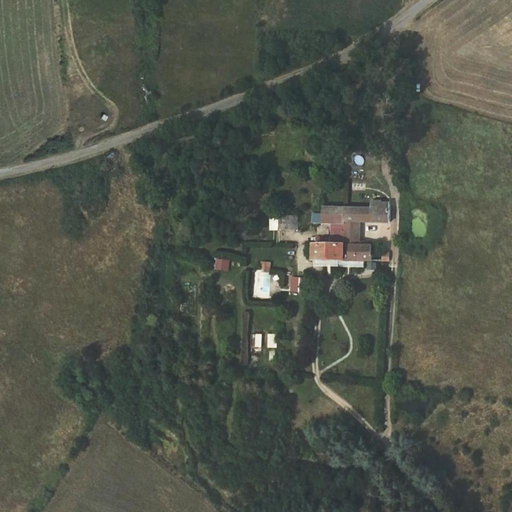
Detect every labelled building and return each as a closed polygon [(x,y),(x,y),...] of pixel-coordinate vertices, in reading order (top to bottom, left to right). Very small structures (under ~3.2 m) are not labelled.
[(323,207),(322,223),(333,223),(345,224),(345,222),(360,222),(390,223),(391,204),(372,204),(371,208),(323,207)] [(279,216),(279,230),(299,230),(299,216),(279,216)] [(345,222),(345,224),(345,242),(359,242),(360,222),(345,222)] [(345,224),(333,223),(332,238),(332,246),(345,246),(345,242),(345,224)] [(316,237),(316,245),(332,246),(332,238),(316,237)] [(373,242),(359,242),(345,242),(345,246),(332,246),(316,245),(314,245),(314,260),(315,260),(365,261),(373,261),(373,255),(373,242)] [(373,261),(390,261),(390,253),(382,253),(382,250),(377,250),(377,256),(373,255),(373,261)] [(231,260),(218,259),(217,269),(230,271),(231,260)] [(271,270),(272,263),(261,262),(261,269),(271,270)] [(310,279),(292,277),(291,291),(309,293),(310,279)]
